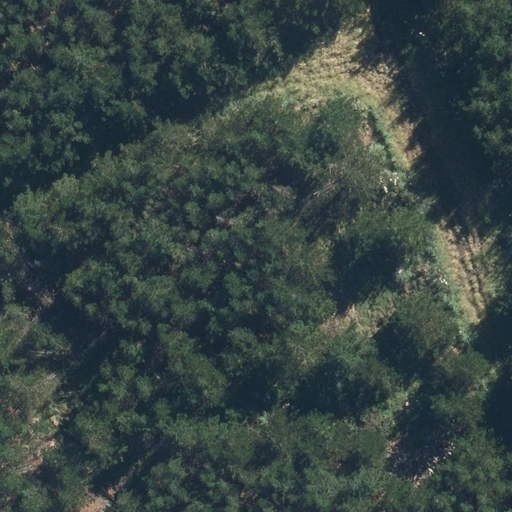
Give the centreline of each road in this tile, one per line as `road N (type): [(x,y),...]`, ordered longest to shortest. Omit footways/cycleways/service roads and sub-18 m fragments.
road 1 (track): [(381,42),(0,213)]
road 2 (track): [(511,373),(362,0)]
